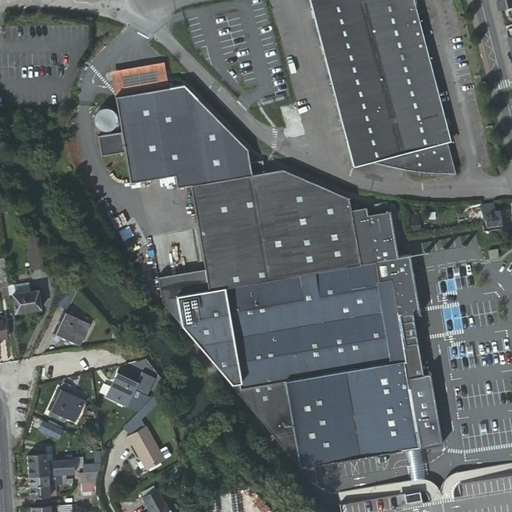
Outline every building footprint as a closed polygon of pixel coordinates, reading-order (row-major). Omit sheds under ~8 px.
[(310,0),(355,164),(371,160),(403,152),(406,167),(456,172),(456,171),(451,151),(448,143),(452,142),(452,139),(447,140),(444,126),(448,126),(446,118),(442,119),(438,105),(442,104),(440,94),(439,90),(435,91),(425,56),(430,55),(426,43),(422,44),(416,20),(420,19),(417,6),(412,7),(410,0),(310,0)] [(511,0),(501,0),(504,9),(511,6),(511,0)] [(426,43),(420,19),(416,20),(422,44),(426,43)] [(435,91),(439,90),(430,55),(425,56),(435,91)] [(109,75),(112,95),(166,86),(163,66),(109,75)] [(175,188),(188,186),(205,291),(174,295),(179,325),(230,385),(238,383),(239,390),(283,382),(298,469),(439,444),(427,375),(420,377),(408,312),(415,310),(406,256),(395,258),(386,213),(365,217),(363,209),(348,212),(346,199),(280,171),(248,176),(245,150),(181,87),(113,98),(118,133),(98,137),(101,156),(122,152),(128,183),(173,176),(175,188)] [(440,94),(442,104),(450,102),(448,92),(440,94)] [(91,123),(94,126),(98,128),(102,127),(106,125),(109,123),(111,118),(110,114),(109,110),(106,107),(102,106),(97,106),(93,108),(90,111),(89,115),(89,120),(91,123)] [(446,118),(448,126),(454,125),(456,120),(455,116),(446,118)] [(403,152),(371,160),(406,167),(403,152)] [(504,200),(493,202),(494,209),(505,208),(504,200)] [(487,214),(489,226),(508,223),(506,209),(495,211),(495,213),(487,214)] [(27,239),(32,269),(45,267),(41,238),(27,239)] [(501,258),(499,249),(490,251),(491,260),(501,258)] [(0,285),(9,284),(5,255),(0,255),(0,285)] [(18,293),(31,291),(30,284),(16,286),(18,293)] [(14,294),(14,295),(17,312),(42,308),(40,290),(31,291),(18,293),(14,294)] [(61,304),(68,307),(74,293),(68,290),(61,304)] [(65,314),(55,334),(65,339),(66,336),(71,338),(70,341),(80,346),(89,325),(65,314)] [(135,391),(139,381),(119,372),(116,380),(118,382),(116,388),(113,386),(108,396),(128,406),(135,391)] [(149,386),(139,381),(135,391),(145,396),(149,386)] [(70,393),(60,389),(51,409),(76,420),(85,400),(76,396),(75,399),(69,397),(70,393)] [(165,396),(159,391),(142,410),(147,415),(165,396)] [(142,428),(137,419),(125,429),(130,434),(142,428)] [(65,432),(44,422),(40,430),(61,441),(65,432)] [(148,427),(127,438),(131,446),(133,445),(147,471),(165,460),(148,427)] [(49,453),(29,455),(31,476),(50,474),(50,468),(49,453)] [(54,468),(50,468),(50,474),(63,473),(75,472),(74,458),(54,460),(54,468)] [(182,477),(179,470),(169,474),(172,482),(182,477)] [(96,482),(95,471),(80,472),(81,483),(96,482)] [(51,485),(58,484),(63,484),(63,473),(50,474),(51,485)] [(50,474),(31,476),(31,486),(51,485),(50,474)] [(31,486),(32,497),(52,495),(51,485),(31,486)] [(165,505),(157,489),(143,497),(147,505),(151,503),(154,510),(150,511),(149,511),(170,511),(166,504),(165,505)]
